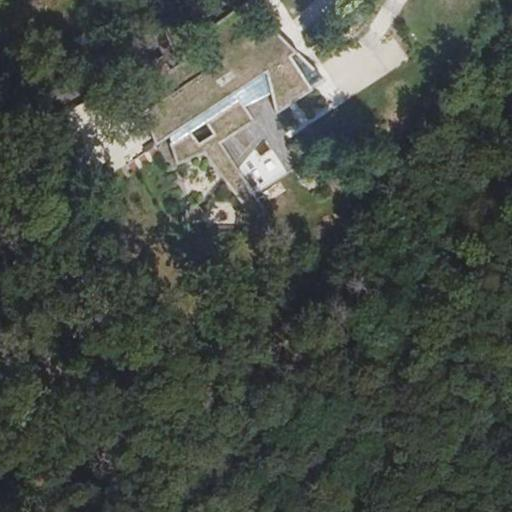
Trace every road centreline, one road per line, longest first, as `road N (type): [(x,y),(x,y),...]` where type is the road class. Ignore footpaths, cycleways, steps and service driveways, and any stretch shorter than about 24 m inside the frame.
road 1 (track): [(511,148),(432,265),(377,378),(331,511)]
road 2 (unclassified): [(0,123),(218,0)]
